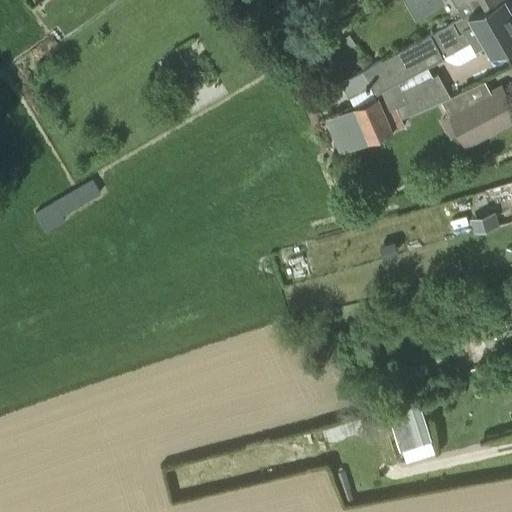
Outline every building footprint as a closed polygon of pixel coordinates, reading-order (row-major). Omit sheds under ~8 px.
[(443,100),(449,97),(437,71),(410,85),(406,76),(444,56),(443,54),(469,40),(475,51),(486,45),(491,53),(511,42),(511,10),(506,0),(495,0),(462,18),(364,69),(340,81),(342,86),(345,92),(348,91),(350,96),(371,85),(377,96),(383,110),(396,105),(402,118),(443,100)] [(452,0),(462,18),(495,0),(452,0)] [(351,33),(344,37),(349,47),(356,43),(351,33)] [(187,62),(178,49),(159,62),(169,75),(187,62)] [(192,94),(201,88),(194,79),(185,85),(192,94)] [(466,90),(449,97),(443,100),(467,145),(511,120),(511,102),(504,87),(473,103),(466,90)] [(405,125),(402,118),(396,105),(383,110),(377,96),(355,104),(326,117),(341,152),(405,125)] [(62,214),(101,192),(92,177),(33,210),(45,231),(65,219),(62,214)] [(475,231),(499,223),(495,210),(471,217),(475,231)] [(483,338),(471,341),(475,356),(487,353),(483,338)] [(405,407),(417,443),(432,438),(420,402),(405,407)] [(337,422),(342,436),(363,430),(359,416),(352,418),(337,422)] [(337,422),(323,426),(328,441),(342,436),(337,422)]
